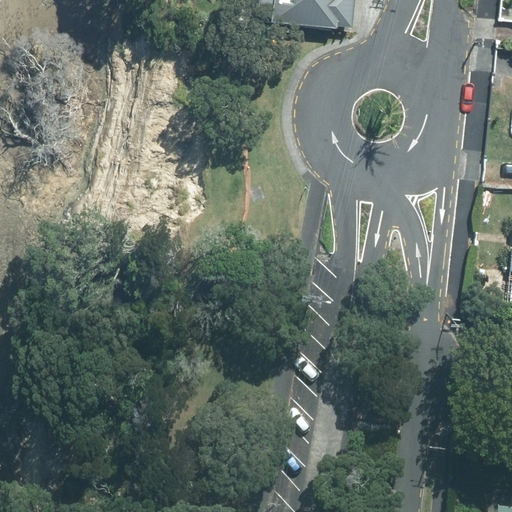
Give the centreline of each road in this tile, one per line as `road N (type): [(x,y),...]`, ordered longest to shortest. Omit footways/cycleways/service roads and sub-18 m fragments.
road 1 (tertiary): [(390,178),(344,170),(316,124),(330,80),(372,58)]
road 2 (residential): [(438,119),(441,209),(426,305)]
road 3 (residential): [(406,511),(424,372)]
road 4 (residential): [(426,305),(418,242),(390,178)]
